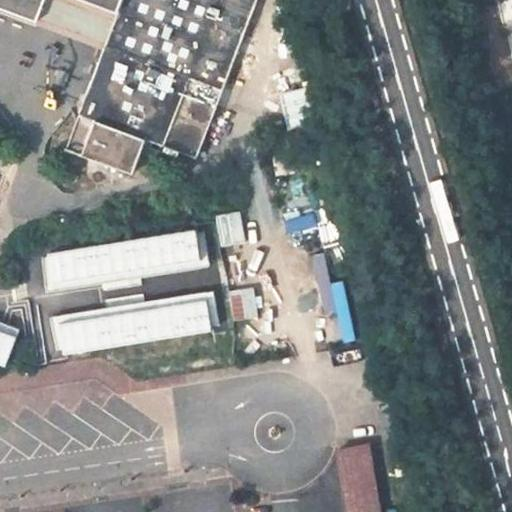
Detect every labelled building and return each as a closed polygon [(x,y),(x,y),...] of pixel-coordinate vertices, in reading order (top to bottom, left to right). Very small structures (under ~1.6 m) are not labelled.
[(0,0),(0,6),(38,20),(45,0),(84,0),(118,13),(104,49),(75,125),(76,130),(78,137),(80,139),(82,145),(79,153),(134,173),(146,139),(198,157),(257,0),(0,0)] [(45,0),(38,20),(36,24),(104,49),(118,13),(84,0),(45,0)] [(76,130),(75,125),(67,149),(79,153),(82,145),(80,139),(78,137),(76,130)] [(305,169),(301,152),(271,158),(275,176),(305,169)] [(349,511),(380,511),(368,444),(338,449),(349,511)]
